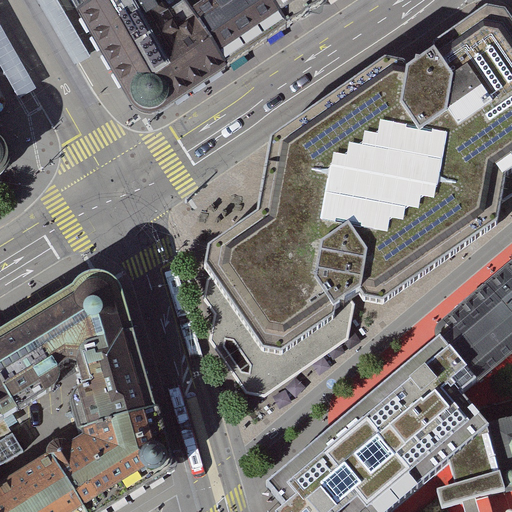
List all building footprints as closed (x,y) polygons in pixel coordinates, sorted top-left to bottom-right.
[(33,0),(75,71),(91,62),(54,0),(33,0)] [(61,0),(79,30),(130,0),(61,0)] [(143,0),(130,0),(79,30),(134,124),(141,130),(151,133),(162,130),(219,91),(179,24),(163,33),(143,0)] [(216,0),(179,24),(219,91),(282,48),(250,0),(216,0)] [(352,0),(250,0),(282,48),(352,0)] [(0,68),(20,103),(36,93),(0,29),(0,68)] [(209,359),(246,412),(266,416),(307,388),(347,360),(354,317),(360,312),(365,317),(385,320),(432,287),(497,242),(499,234),(501,224),(511,216),(511,40),(508,33),(488,30),(406,83),(389,81),(274,159),(265,207),(259,234),(210,267),(203,317),(214,334),(209,359)] [(0,178),(5,173),(8,160),(5,148),(0,143),(0,178)] [(511,259),(477,292),(482,297),(511,327),(511,259)] [(78,392),(82,407),(75,411),(71,417),(69,425),(78,454),(92,445),(158,428),(126,308),(112,293),(95,287),(78,290),(30,319),(0,337),(0,405),(15,430),(78,392)] [(511,327),(482,297),(422,346),(455,386),(511,339),(511,327)] [(422,346),(262,486),(279,504),(269,511),(394,511),(449,470),(468,433),(458,421),(454,425),(446,416),(451,411),(440,399),(455,386),(422,346)] [(0,470),(15,461),(2,439),(15,430),(0,405),(0,470)] [(505,494),(511,492),(511,421),(490,429),(505,494)] [(48,472),(72,511),(134,511),(173,489),(158,428),(92,445),(78,454),(48,472)] [(478,511),(475,502),(505,494),(490,429),(482,445),(449,470),(456,490),(437,496),(444,510),(462,505),(463,511),(478,511)] [(0,511),(72,511),(48,472),(0,501),(0,511)]
